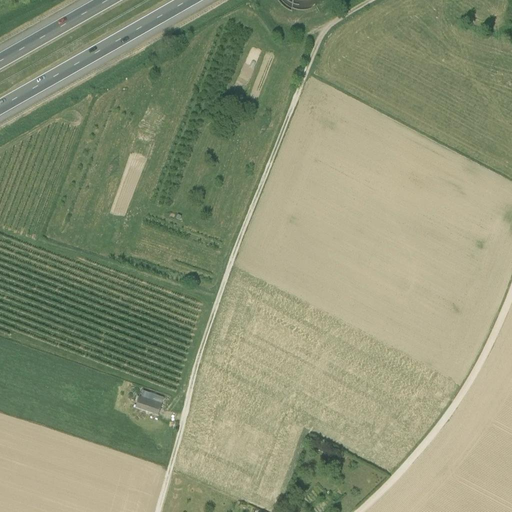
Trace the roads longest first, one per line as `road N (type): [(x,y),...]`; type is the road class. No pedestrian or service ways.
road 1 (track): [(156,511),(217,296),(315,46),(330,24),(371,0)]
road 2 (track): [(511,295),(439,428),(357,511)]
road 3 (motorway): [(0,107),(186,0)]
road 4 (motorway): [(105,0),(0,60)]
